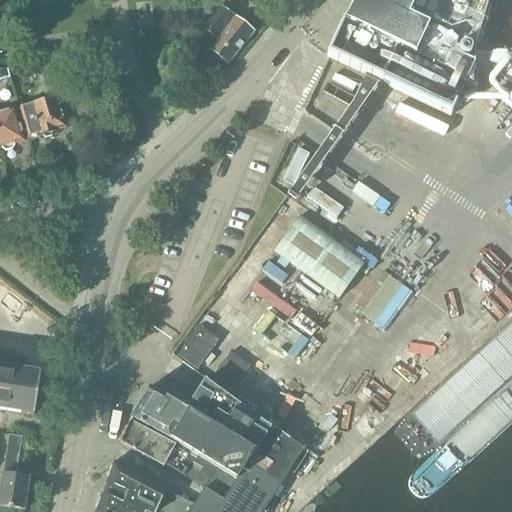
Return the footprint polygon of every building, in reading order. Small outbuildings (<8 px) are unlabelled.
[(355,0),(342,25),(326,58),(450,117),(466,84),(472,87),(475,50),(474,50),(489,0),(355,0)] [(204,30),(216,40),(234,17),(221,7),(204,30)] [(235,18),(209,51),(228,65),(254,32),(235,18)] [(52,85),(56,97),(60,96),(51,65),(40,69),(45,87),(52,85)] [(0,69),(0,79),(10,77),(7,70),(0,69)] [(511,71),(493,94),(511,109),(511,71)] [(65,129),(56,97),(18,108),(27,140),(37,137),(38,138),(40,137),(44,139),(50,137),(52,134),(55,133),(54,132),(65,129)] [(74,105),(79,125),(97,120),(91,100),(74,105)] [(14,109),(0,113),(0,148),(1,150),(4,152),(11,150),(13,146),(12,145),(23,142),(14,109)] [(339,299),(364,264),(299,217),(274,252),(339,299)] [(390,276),(365,312),(384,326),(409,289),(390,276)] [(199,321),(175,353),(197,370),(221,338),(199,321)] [(231,351),(212,379),(234,393),(252,365),(231,351)] [(0,410),(34,416),(40,374),(0,367),(0,410)] [(187,410),(178,404),(149,387),(144,396),(145,396),(131,419),(175,446),(177,444),(216,467),(237,479),(247,462),(281,484),(302,451),(205,381),(187,410)] [(174,449),(130,421),(120,443),(164,467),(165,464),(203,488),(216,467),(177,444),(175,446),(174,449)] [(0,493),(0,506),(23,511),(29,477),(16,475),(22,438),(9,435),(3,474),(0,493)] [(193,505),(113,462),(94,511),(262,511),(281,484),(247,462),(237,479),(216,467),(203,488),(204,488),(193,505)]
